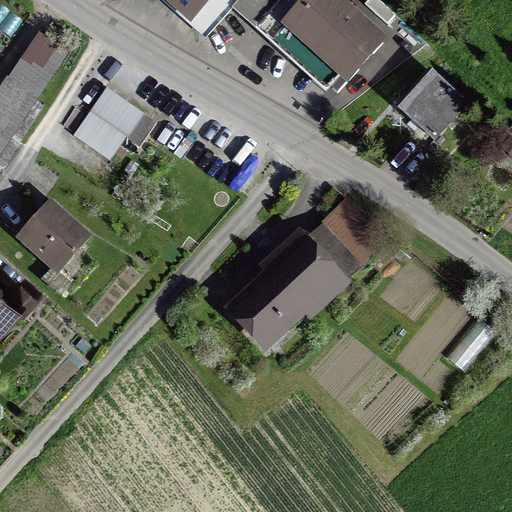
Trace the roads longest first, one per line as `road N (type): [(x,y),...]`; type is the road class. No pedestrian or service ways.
road 1 (residential): [(307,143),(222,247),(91,381),(0,495)]
road 2 (tertiary): [(307,143),(511,280)]
road 3 (tertiary): [(108,34),(307,143)]
road 4 (residential): [(0,193),(108,34)]
